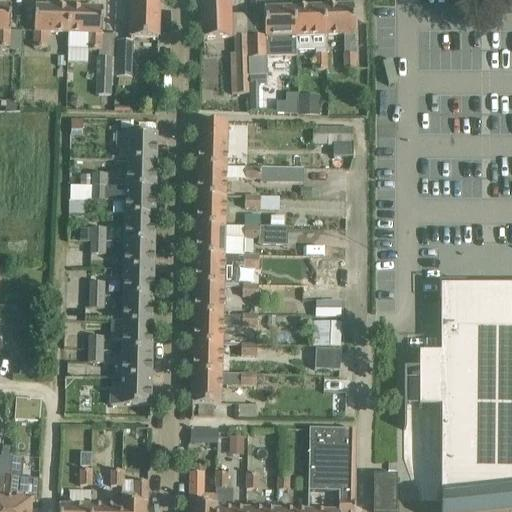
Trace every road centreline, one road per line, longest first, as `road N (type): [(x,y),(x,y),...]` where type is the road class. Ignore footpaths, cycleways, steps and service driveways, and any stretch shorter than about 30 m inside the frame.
road 1 (residential): [(167,511),(177,0)]
road 2 (residential): [(49,511),(52,399),(0,394)]
